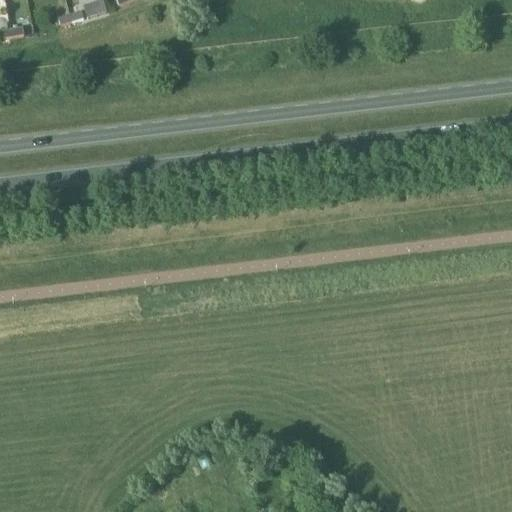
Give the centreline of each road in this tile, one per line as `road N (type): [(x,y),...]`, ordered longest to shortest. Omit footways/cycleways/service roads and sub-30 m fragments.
road 1 (primary): [(511,89),(0,150)]
road 2 (primary): [(0,188),(511,127)]
